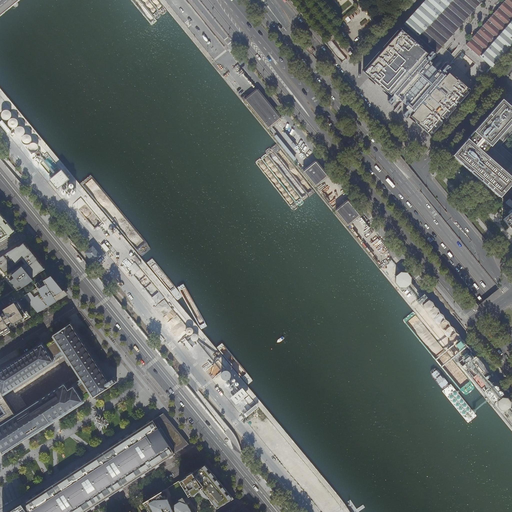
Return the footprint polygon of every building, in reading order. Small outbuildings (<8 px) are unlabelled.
[(426,0),(424,4),(417,11),(409,20),(404,25),(436,53),(438,51),(443,45),(448,40),(450,38),(455,32),(462,24),(467,18),(472,13),(477,7),(482,1),(483,0),(426,0)] [(511,0),(505,0),(501,4),(497,10),(491,16),(485,23),(480,28),(474,35),(466,45),(468,47),(473,52),(485,62),(491,67),(495,63),(503,54),(511,44),(511,43),(511,0)] [(464,93),(469,88),(458,78),(457,79),(458,79),(457,80),(449,73),(446,76),(442,73),(443,72),(442,71),(444,68),(440,64),(434,58),(431,61),(430,60),(429,61),(425,57),(428,54),(420,47),(421,46),(421,47),(421,46),(402,30),(400,32),(394,39),(396,41),(394,42),(390,48),(388,46),(385,50),(376,59),(375,60),(377,62),(373,67),(371,69),(369,67),(365,73),(366,73),(371,78),(378,84),(383,89),(384,89),(383,88),(384,88),(390,93),(392,95),(394,93),(395,94),(394,95),(397,97),(396,98),(399,101),(401,99),(403,101),(405,99),(407,101),(407,102),(405,104),(407,106),(406,107),(409,110),(410,109),(412,111),(413,112),(414,111),(415,112),(411,116),(419,123),(418,124),(418,123),(417,124),(419,125),(426,131),(429,134),(430,132),(436,126),(437,125),(442,119),(448,111),(456,103),(464,93)] [(278,114),(258,89),(257,89),(245,99),(245,101),(265,125),(278,114)] [(511,107),(503,99),(491,113),(486,119),(479,127),(474,133),(469,139),(463,145),(457,152),(454,156),(462,163),(470,170),(479,178),(487,185),(495,193),(501,198),(508,191),(510,189),(511,185),(511,177),(485,153),(491,146),(492,147),(510,127),(509,127),(511,123),(511,107)] [(4,112),(2,113),(1,117),(3,120),(5,121),(7,121),(10,119),(11,116),(11,115),(10,113),(6,111),(4,112)] [(269,129),(280,120),(281,118),(278,114),(265,125),(264,126),(267,129),(269,129)] [(16,120),(14,119),(13,119),(10,120),(9,122),(8,124),(9,127),(12,129),(14,129),(16,128),(18,125),(17,122),(16,120)] [(2,121),(0,122),(0,125),(8,135),(11,132),(2,121)] [(24,130),(21,127),(20,127),(17,128),(15,131),(15,135),(16,136),(18,137),(20,137),(22,137),(23,135),(24,133),(24,130)] [(30,137),(28,136),(24,136),(21,138),(21,140),(21,142),(24,145),(28,145),(29,144),(31,142),(31,139),(30,137)] [(36,145),(35,144),(34,144),(32,143),(31,144),(29,145),(28,147),(28,150),(29,152),(31,153),(34,153),(37,150),(37,147),(36,145)] [(328,177),(328,175),(317,161),(315,161),(303,170),(303,172),(315,187),(317,187),(328,177)] [(57,190),(69,180),(61,170),(49,181),(57,190)] [(347,200),(336,209),(335,212),(347,226),(349,226),(360,216),(360,215),(349,200),(347,200)] [(511,212),(503,220),(506,224),(510,221),(511,222),(511,223),(511,224),(511,212)] [(0,241),(8,237),(15,233),(12,229),(3,218),(0,213),(0,241)] [(11,251),(0,257),(0,267),(4,272),(15,263),(20,258),(24,262),(19,268),(6,275),(18,290),(28,285),(33,280),(31,277),(35,276),(40,271),(45,269),(43,267),(40,263),(31,252),(24,243),(16,248),(11,251)] [(106,252),(109,250),(103,243),(100,246),(106,252)] [(84,254),(92,264),(100,257),(92,247),(84,254)] [(399,273),(394,277),(393,284),(398,289),(404,290),(410,285),(410,278),(406,273),(399,273)] [(24,296),(38,313),(44,309),(61,299),(67,295),(62,289),(53,278),(51,277),(39,285),(40,286),(24,296)] [(0,336),(1,336),(7,332),(6,331),(9,329),(7,324),(9,323),(11,321),(13,325),(17,323),(18,325),(27,320),(31,317),(30,315),(13,294),(2,301),(6,308),(4,310),(7,315),(3,318),(1,316),(0,317),(0,336)] [(470,353),(423,295),(415,302),(418,306),(420,305),(462,357),(456,362),(461,368),(475,357),(471,352),(470,353)] [(22,358),(17,361),(1,371),(0,371),(0,449),(3,455),(5,453),(21,443),(40,431),(59,419),(65,415),(78,407),(85,402),(81,396),(85,394),(90,391),(94,397),(95,398),(102,393),(113,386),(118,382),(117,380),(115,377),(110,381),(104,373),(93,356),(89,349),(82,339),(75,328),(74,326),(72,323),(69,325),(60,331),(53,335),(55,337),(57,341),(51,345),(46,348),(44,344),(22,358)] [(191,342),(192,343),(194,342),(195,342),(196,341),(197,340),(197,338),(196,337),(196,336),(195,335),(194,335),(192,335),(191,335),(190,336),(189,337),(189,338),(189,339),(189,341),(190,342),(191,342)] [(226,384),(227,383),(229,381),(230,380),(231,379),(231,377),(231,376),(230,374),(230,373),(228,372),(227,371),(226,370),(224,370),(222,370),(221,371),(219,372),(218,373),(218,375),(217,376),(217,378),(218,379),(219,382),(220,383),(221,383),(223,384),(224,384),(226,384)] [(511,427),(511,398),(509,395),(505,394),(497,384),(487,393),(495,402),(495,406),(511,427)] [(229,399),(234,406),(246,396),(241,389),(229,399)] [(244,414),(246,417),(256,408),(254,406),(244,414)] [(102,453),(94,458),(57,482),(54,484),(29,500),(23,504),(28,511),(27,511),(84,511),(121,489),(124,487),(128,484),(174,454),(189,445),(164,414),(153,421),(147,425),(106,451),(102,453)] [(181,480),(190,496),(197,492),(199,493),(202,496),(206,498),(208,497),(217,508),(230,501),(233,498),(228,492),(218,480),(209,469),(205,464),(202,467),(192,472),(182,479),(181,480)] [(146,501),(143,503),(148,511),(172,511),(166,501),(169,499),(175,511),(191,511),(186,503),(184,500),(190,496),(181,480),(171,485),(146,501)]
